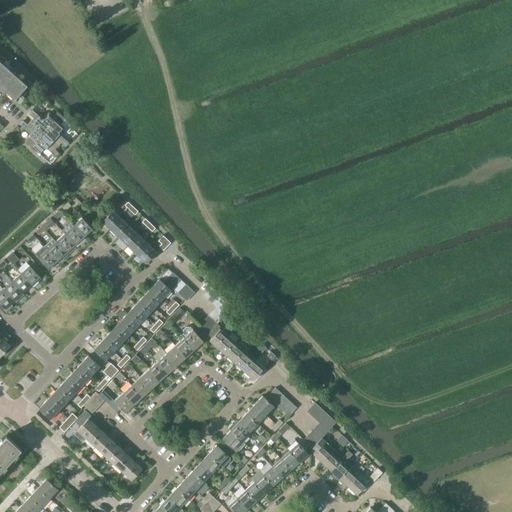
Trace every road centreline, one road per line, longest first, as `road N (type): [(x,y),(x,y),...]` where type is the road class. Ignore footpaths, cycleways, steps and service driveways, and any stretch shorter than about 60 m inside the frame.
road 1 (track): [(345,377),(197,207),(139,0)]
road 2 (residential): [(11,323),(99,246),(136,280),(54,369)]
road 3 (residential): [(126,432),(204,362),(243,394),(168,474)]
